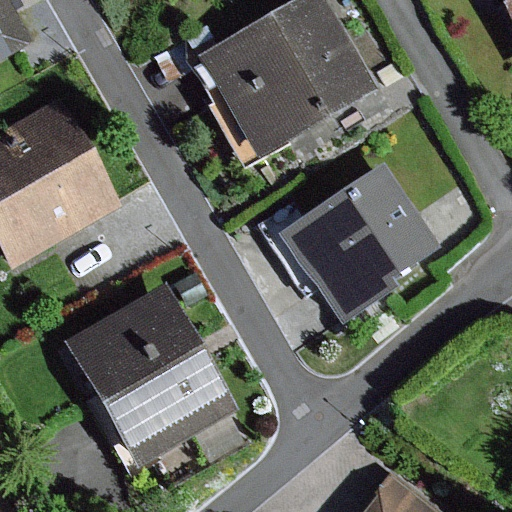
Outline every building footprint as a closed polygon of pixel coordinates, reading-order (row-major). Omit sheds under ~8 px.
[(5,0),(0,0),(0,62),(34,43),(8,0),(7,0),(6,1),(5,0)] [(325,0),(302,0),(199,60),(258,160),(379,93),(325,0)] [(511,0),(497,0),(511,29),(511,0)] [(60,101),(0,136),(0,250),(11,271),(124,209),(60,101)] [(384,164),(279,233),(344,327),(400,289),(394,280),(442,249),(384,164)] [(166,285),(65,344),(138,472),(239,412),(166,285)] [(437,511),(391,475),(361,511),(437,511)]
